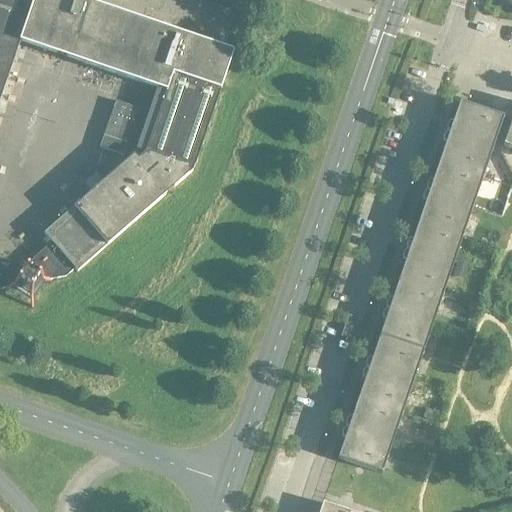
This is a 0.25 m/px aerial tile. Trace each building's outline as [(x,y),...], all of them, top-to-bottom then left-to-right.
[(199,0),(32,0),(32,4),(20,43),(66,59),(165,93),(160,109),(159,108),(158,110),(159,110),(154,127),(153,127),(152,128),(153,128),(148,145),(146,145),(146,146),(147,147),(145,154),(136,161),(132,157),(74,207),(73,208),(74,209),(60,221),(59,219),(58,220),(59,222),(46,233),(45,232),(44,233),(44,234),(43,235),(51,244),(23,268),(0,259),(0,290),(1,290),(18,287),(28,294),(34,285),(36,283),(65,278),(74,270),(76,273),(192,172),(195,163),(196,163),(196,162),(195,161),(201,145),(202,145),(203,144),(202,143),(207,127),(208,127),(209,125),(208,125),(214,108),(215,109),(215,107),(214,107),(233,52),(222,48),(235,12),(199,0)] [(0,0),(0,99),(1,97),(2,97),(3,96),(2,95),(7,79),(8,79),(9,77),(8,77),(14,60),(14,61),(15,59),(14,59),(20,43),(32,4),(20,0),(0,0)] [(502,118),(459,103),(448,135),(453,137),(450,146),(445,144),(438,163),(482,178),(502,118)] [(511,117),(502,146),(511,149),(511,117)] [(482,178),(438,163),(432,182),(437,184),(434,193),(428,191),(418,222),(462,237),(482,178)] [(462,237),(418,222),(407,253),(413,255),(410,264),(404,262),(398,281),(442,296),(462,237)] [(442,296),(398,281),(391,300),(397,302),(394,311),(388,309),(377,340),(421,355),(442,296)] [(421,355),(377,340),(367,371),(373,373),(370,382),(364,380),(357,400),(401,415),(421,355)] [(401,415),(357,400),(351,419),(356,421),(353,430),(348,428),(337,460),(381,474),(401,415)] [(346,511),(322,503),(318,511),(346,511)]
